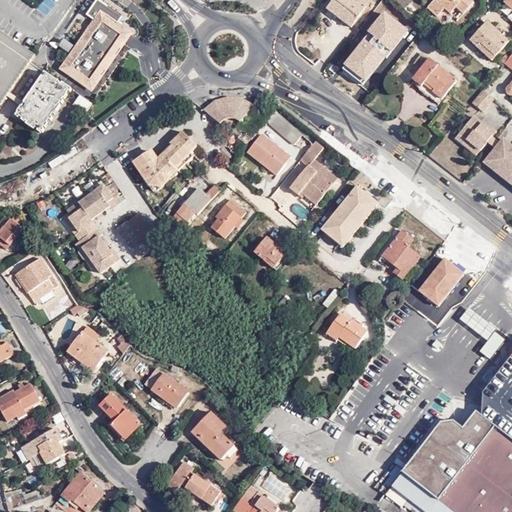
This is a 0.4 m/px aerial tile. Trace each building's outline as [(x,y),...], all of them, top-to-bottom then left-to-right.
[(91,91),(132,33),(119,24),(124,17),(99,0),(97,0),(87,16),(95,21),(61,70),(91,91)] [(334,0),(327,10),(351,28),(371,2),(367,0),(334,0)] [(470,0),(434,0),(427,8),(437,17),(445,9),(451,14),(456,8),(463,15),(474,3),(470,0)] [(343,71),(362,86),(379,63),(373,58),(378,52),(384,57),(391,48),(389,47),(403,30),(385,15),(369,35),(371,36),(343,71)] [(481,44),(496,58),(510,42),(488,22),(470,42),(477,48),(481,44)] [(36,56),(0,32),(0,107),(7,97),(22,107),(18,112),(19,113),(16,117),(43,135),(73,90),(63,83),(63,84),(46,73),(25,103),(10,93),(36,56)] [(59,48),(68,53),(72,46),(63,41),(59,48)] [(492,62),(496,58),(481,44),(477,48),(492,62)] [(391,48),(384,57),(387,59),(394,50),(391,48)] [(373,58),(379,63),(384,57),(378,52),(373,58)] [(422,54),(414,64),(421,70),(430,60),(422,54)] [(433,92),(442,100),(457,82),(430,60),(421,70),(413,80),(422,88),(426,83),(435,90),(433,92)] [(439,105),(442,100),(433,92),(435,90),(426,83),(422,88),(420,90),(439,105)] [(484,90),(473,104),(483,113),(494,100),(484,90)] [(93,105),(80,96),(74,106),(86,115),(93,105)] [(218,106),(207,114),(221,125),(225,122),(227,121),(231,120),(236,120),(240,123),(236,127),(242,133),(238,138),(247,146),(263,127),(256,121),(258,118),(250,111),(252,110),(241,104),(229,102),(218,106)] [(303,135),(276,112),(267,122),(294,146),(303,135)] [(481,152),(488,144),(493,137),(493,136),(487,131),(489,129),(483,124),(474,117),(460,135),(481,152)] [(487,131),(493,136),(497,132),(484,122),(483,124),(489,129),(487,131)] [(190,151),(196,145),(184,132),(171,144),(173,146),(176,149),(157,166),(147,153),(134,163),(153,192),(159,192),(195,156),(192,154),(190,151)] [(277,176),(292,158),(263,135),(248,153),(277,176)] [(477,156),(481,152),(460,135),(456,139),(477,156)] [(488,144),(496,150),(501,143),(493,137),(488,144)] [(511,146),(504,140),(502,143),(511,151),(511,146)] [(314,143),(300,161),(308,168),(291,189),(300,196),(302,194),(317,205),(338,178),(315,159),(323,149),(314,143)] [(501,143),(496,150),(485,163),(511,184),(511,151),(502,143),(501,143)] [(198,147),(196,145),(190,151),(192,154),(198,147)] [(176,149),(173,146),(158,161),(150,151),(147,153),(157,166),(176,149)] [(112,207),(114,210),(119,206),(104,186),(80,204),(79,203),(68,211),(69,213),(72,217),(69,219),(75,227),(80,233),(77,235),(81,242),(77,245),(81,251),(83,249),(90,259),(97,268),(102,274),(121,260),(113,250),(111,251),(100,237),(102,235),(98,229),(96,231),(92,225),(94,224),(92,221),(106,211),(112,207)] [(206,195),(212,200),(221,191),(216,186),(213,187),(206,195)] [(379,204),(358,187),(322,231),(343,247),(379,204)] [(198,216),(212,200),(206,195),(199,189),(171,220),(184,232),(191,224),(190,223),(197,215),(198,216)] [(225,239),(247,213),(232,199),(216,218),(219,220),(212,228),(225,239)] [(72,217),(69,213),(63,218),(72,230),(75,227),(69,219),(72,217)] [(0,233),(0,237),(11,246),(24,229),(20,226),(23,222),(15,215),(12,220),(11,219),(0,233)] [(117,229),(139,260),(150,252),(128,222),(117,229)] [(402,230),(382,256),(397,268),(393,273),(403,281),(421,257),(409,247),(415,240),(402,230)] [(0,245),(7,251),(11,246),(0,237),(0,245)] [(258,250),(277,266),(287,254),(268,238),(258,250)] [(79,252),(86,262),(90,259),(83,249),(81,251),(79,252)] [(274,269),(277,266),(258,250),(255,253),(274,269)] [(42,259),(17,275),(37,307),(43,304),(44,305),(57,297),(53,291),(59,287),(42,259)] [(93,271),(97,268),(90,259),(86,262),(93,271)] [(464,275),(445,259),(420,292),(439,307),(464,275)] [(85,308),(77,305),(70,310),(74,316),(78,314),(80,317),(92,310),(85,308)] [(495,332),(497,329),(469,308),(460,320),(488,341),(495,332)] [(310,319),(300,310),(296,314),(306,324),(310,319)] [(352,321),(342,314),(327,334),(338,342),(340,339),(356,350),(369,333),(353,320),(352,321)] [(89,326),(84,332),(91,338),(96,332),(89,326)] [(506,340),(495,332),(488,341),(480,352),(491,360),(506,340)] [(84,333),(69,353),(76,359),(73,363),(81,369),(84,365),(94,373),(110,352),(91,338),(84,333)] [(123,355),(131,346),(123,336),(117,340),(121,345),(118,348),(123,355)] [(437,341),(433,345),(437,349),(441,344),(437,341)] [(0,344),(0,360),(2,364),(15,356),(8,343),(1,347),(0,344)] [(483,398),(482,416),(511,434),(511,356),(483,393),(483,398)] [(190,393),(164,374),(153,390),(178,409),(190,393)] [(17,415),(25,411),(41,401),(31,383),(25,387),(23,383),(19,386),(21,389),(15,392),(14,390),(0,398),(0,408),(8,423),(18,418),(17,415)] [(125,438),(140,423),(112,395),(100,407),(113,420),(116,423),(112,426),(125,438)] [(28,416),(25,411),(17,415),(18,418),(20,421),(28,416)] [(212,413),(207,418),(222,433),(227,429),(228,428),(212,413)] [(511,511),(511,434),(482,416),(477,413),(463,430),(453,423),(442,425),(404,474),(405,474),(394,488),(425,511),(429,511),(439,501),(453,511),(511,511)] [(222,433),(207,418),(192,433),(222,461),(227,455),(235,447),(238,444),(230,436),(232,434),(227,429),(222,433)] [(127,441),(125,438),(112,426),(116,423),(113,420),(108,426),(125,443),(127,441)] [(143,426),(140,423),(125,438),(127,441),(143,426)] [(33,457),(41,470),(66,455),(60,444),(64,442),(57,429),(23,448),(29,459),(33,457)] [(235,447),(227,455),(231,459),(239,451),(235,447)] [(36,472),(41,470),(33,457),(29,459),(36,472)] [(209,504),(218,492),(200,480),(202,478),(196,474),(195,476),(192,474),(195,470),(184,462),(168,486),(178,492),(182,485),(209,504)] [(85,511),(87,511),(104,492),(82,473),(62,497),(70,504),(72,501),(85,511)] [(264,496),(251,487),(243,498),(255,507),(252,511),(277,511),(280,509),(263,497),(264,496)] [(91,511),(107,494),(104,492),(87,511),(91,511)] [(221,494),(218,492),(209,504),(213,506),(221,494)] [(242,499),(233,511),(252,511),(255,507),(243,498),(242,499)]
